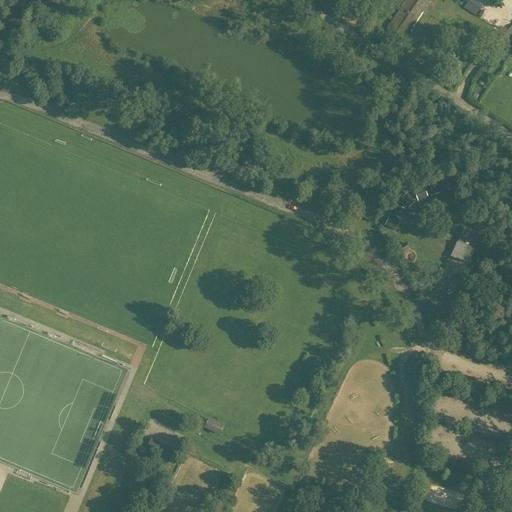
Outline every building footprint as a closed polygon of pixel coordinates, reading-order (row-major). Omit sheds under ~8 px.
[(430,0),(406,0),(387,28),(404,39),(430,0)] [(481,6),(472,0),(470,0),(465,8),(475,15),(481,6)] [(428,186),(431,195),(438,192),(435,183),(428,186)] [(415,192),(417,200),(426,196),(424,189),(415,192)] [(401,199),(407,207),(413,201),(407,194),(401,199)] [(393,215),(400,219),(405,211),(398,207),(393,215)] [(385,226),(394,230),(398,223),(389,219),(385,226)] [(454,252),(470,259),(473,251),(473,250),(478,237),(464,231),(458,244),(457,244),(454,252)] [(400,248),(403,252),(408,249),(405,244),(400,248)] [(470,259),(454,252),(451,257),(467,264),(470,259)] [(210,420),(206,428),(219,435),(223,427),(210,420)] [(173,451),(152,440),(146,451),(168,462),(173,451)]
